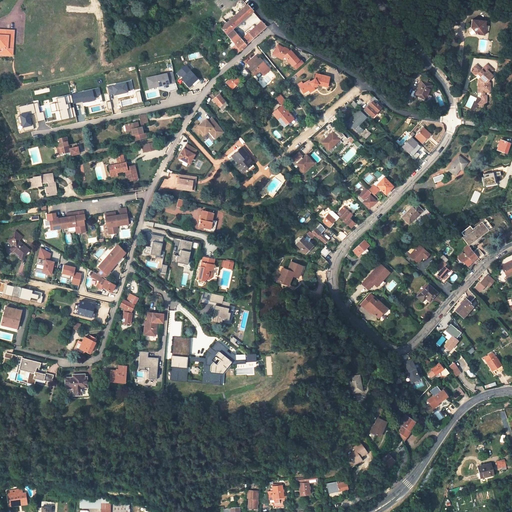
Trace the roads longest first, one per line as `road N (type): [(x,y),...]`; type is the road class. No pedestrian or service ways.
road 1 (residential): [(270,27),(214,79),(169,150),(96,356),(69,361),(17,348)]
road 2 (tertiary): [(511,247),(466,280),(397,350),(337,302),(331,276),(339,250),(434,155),(453,120)]
road 3 (secondary): [(511,388),(458,410),(408,483),(373,511)]
road 4 (track): [(0,93),(91,71),(98,57),(93,0)]
road 5 (tertiary): [(453,120),(442,83),(376,0)]
